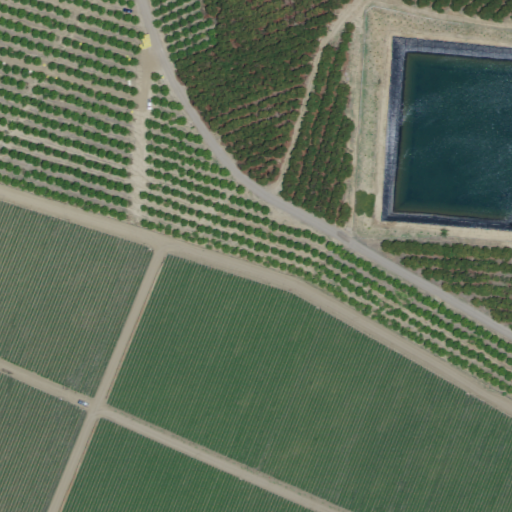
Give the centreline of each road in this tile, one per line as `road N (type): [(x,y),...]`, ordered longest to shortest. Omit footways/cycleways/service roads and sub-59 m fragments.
road 1 (track): [(511,408),(301,288),(0,190)]
road 2 (track): [(330,511),(0,365)]
road 3 (track): [(50,511),(161,241)]
road 4 (track): [(342,238),(358,16),(352,2)]
road 5 (track): [(268,197),(318,48),(353,0)]
road 6 (track): [(156,46),(140,100),(131,221)]
road 7 (track): [(511,25),(384,0)]
